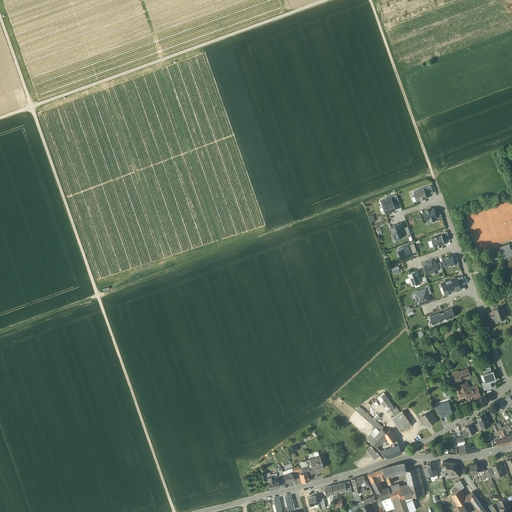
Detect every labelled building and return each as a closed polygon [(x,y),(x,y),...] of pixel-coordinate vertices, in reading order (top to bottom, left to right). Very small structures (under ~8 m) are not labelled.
[(424,188),(426,195),(433,193),(431,186),(424,188)] [(426,195),(424,188),(414,192),(417,201),(421,200),(421,201),(423,200),(424,200),(424,199),(427,198),(426,195)] [(396,195),(391,197),(394,205),(399,203),(396,195)] [(391,197),(381,200),(386,214),(393,211),(396,210),(394,205),(391,197)] [(511,200),(503,203),(504,209),(510,207),(511,212),(511,200)] [(435,213),(434,209),(431,210),(430,209),(428,210),(427,211),(423,213),(426,221),(430,220),(431,222),(437,219),(438,219),(435,213)] [(396,225),(391,227),(395,239),(405,235),(403,228),(401,224),(396,225)] [(442,235),(445,242),(450,240),(447,232),(442,234),(442,235)] [(431,238),(435,248),(438,247),(439,247),(442,246),(442,245),(445,244),(445,242),(442,235),(431,238)] [(414,243),(408,246),(411,254),(417,252),(414,243)] [(509,244),(499,248),(501,252),(511,249),(509,244)] [(411,254),(408,246),(399,249),(403,260),(410,257),(412,257),(411,254)] [(511,252),(511,249),(501,252),(503,258),(511,255),(511,252)] [(446,259),(443,260),(445,267),(455,264),(453,260),(452,256),(449,258),(448,257),(447,257),(445,258),(446,259)] [(428,264),(425,265),(428,273),(431,272),(432,276),(436,274),(434,271),(438,270),(436,264),(435,262),(431,263),(431,262),(430,263),(428,263),(428,264)] [(413,272),(408,274),(412,286),(421,282),(420,278),(418,272),(416,272),(414,273),(413,272)] [(463,276),(457,278),(460,286),(466,284),(463,276)] [(460,286),(457,278),(442,283),(443,287),(445,293),(446,294),(456,291),(461,289),(460,287),(460,286)] [(424,302),(430,300),(428,294),(426,289),(415,293),(419,304),(424,302)] [(506,317),(502,306),(494,309),(495,315),(498,322),(498,320),(506,317)] [(430,315),(433,324),(443,321),(442,318),(446,317),(447,319),(456,316),(453,308),(443,311),(444,311),(440,313),(440,312),(430,315)] [(457,328),(443,333),(445,339),(459,334),(457,328)] [(468,368),(459,371),(460,373),(461,377),(462,377),(470,374),(468,368)] [(484,373),(483,374),(485,381),(486,383),(490,381),(497,379),(493,370),(491,371),(484,373)] [(485,381),(482,382),(484,389),(492,387),(490,381),(486,383),(485,381)] [(470,392),(469,390),(467,384),(463,385),(462,383),(458,385),(460,390),(459,390),(461,396),(467,394),(470,392)] [(470,392),(467,394),(469,398),(474,396),(475,398),(481,396),(478,387),(469,390),(470,392)] [(385,394),(378,398),(388,413),(391,411),(395,408),(385,394)] [(506,405),(502,399),(500,401),(501,404),(498,406),(500,411),(504,408),(503,407),(506,405)] [(452,412),(449,402),(444,403),(445,406),(439,407),(442,414),(442,415),(452,412)] [(382,427),(359,407),(356,411),(376,428),(380,431),(381,430),(381,429),(382,427)] [(395,408),(391,411),(395,416),(400,412),(396,407),(395,408)] [(412,424),(402,411),(400,412),(395,416),(392,418),(401,432),(412,424)] [(429,412),(423,416),(422,415),(427,423),(429,425),(436,420),(433,417),(433,415),(432,414),(430,413),(429,412)] [(486,413),(482,414),(481,416),(477,417),(479,422),(481,427),(482,427),(486,425),(485,424),(486,423),(489,421),(486,413)] [(427,423),(422,415),(419,418),(424,425),(427,423)] [(472,423),(465,426),(466,429),(463,430),(466,436),(476,431),(473,423),(472,423)] [(376,428),(367,438),(371,442),(380,431),(376,428)] [(380,431),(371,442),(378,449),(387,438),(385,435),(387,433),(382,429),(381,430),(380,431)] [(390,429),(387,433),(385,435),(387,438),(391,443),(397,439),(390,429)] [(505,437),(502,437),(502,440),(503,444),(511,442),(510,435),(508,436),(505,437)] [(475,443),(466,445),(467,452),(477,450),(475,443)] [(392,447),(386,449),(389,457),(402,452),(399,444),(392,447)] [(465,445),(458,446),(460,454),(466,452),(465,445)] [(376,452),(371,446),(366,450),(374,460),(380,455),(377,452),(376,452)] [(386,449),(380,451),(386,458),(389,457),(386,449)] [(320,455),(314,457),(314,459),(310,460),(312,467),(314,471),(323,468),(322,462),(320,455)] [(449,462),(448,471),(452,471),(460,471),(455,462),(449,462)] [(477,462),(470,464),(472,473),(476,472),(479,471),(477,462)] [(404,463),(393,465),(395,474),(404,472),(406,471),(404,463)] [(427,465),(428,467),(430,476),(437,474),(434,463),(427,465)] [(500,463),(493,466),(497,476),(504,473),(502,466),(500,463)] [(307,466),(301,468),(302,472),(300,472),(301,474),(307,473),(307,472),(309,471),(308,468),(307,466)] [(388,467),(382,469),(386,479),(388,485),(390,484),(393,483),(390,475),(388,471),(389,471),(388,467)] [(418,467),(406,471),(404,472),(404,473),(406,473),(409,485),(399,487),(399,488),(403,499),(411,497),(415,496),(424,494),(418,467)] [(375,471),(367,474),(376,492),(380,490),(378,482),(377,480),(376,476),(375,471)] [(284,476),(283,476),(286,483),(295,480),(292,473),(290,473),(284,476)] [(301,474),(299,475),(301,482),(309,480),(308,475),(307,473),(301,474)] [(363,476),(351,480),(353,486),(358,485),(360,484),(359,482),(364,480),(365,479),(363,476)] [(271,477),(268,478),(270,489),(270,490),(277,488),(276,487),(275,482),(275,480),(272,480),(271,477)] [(460,480),(455,483),(457,487),(459,490),(461,489),(464,487),(460,480)] [(352,493),(349,481),(344,483),(345,489),(347,495),(352,493)] [(344,483),(331,486),(333,496),(337,494),(336,491),(345,489),(344,483)] [(331,486),(325,488),(326,495),(329,494),(330,502),(332,502),(333,497),(333,496),(331,486)] [(403,499),(399,488),(392,490),(391,487),(380,490),(376,492),(380,500),(381,500),(390,497),(394,508),(395,511),(409,511),(415,510),(412,500),(411,497),(403,499)] [(453,493),(451,495),(457,506),(462,503),(468,500),(461,489),(453,493)] [(480,502),(472,492),(471,493),(471,497),(471,498),(476,505),(480,502)] [(337,494),(333,496),(333,497),(333,502),(335,501),(335,505),(333,506),(334,508),(342,507),(342,500),(337,501),(337,494)] [(367,498),(360,501),(363,506),(365,510),(368,508),(369,508),(367,504),(368,503),(376,499),(374,495),(367,499),(367,498)] [(295,510),(292,496),(285,498),(288,511),(295,510)] [(315,496),(308,498),(309,506),(317,504),(317,503),(317,502),(316,500),(315,496)] [(390,497),(381,500),(386,511),(394,508),(390,497)] [(509,511),(505,498),(500,500),(502,506),(500,507),(501,511),(509,511)] [(276,511),(282,511),(280,499),(274,500),(276,511)] [(480,502),(476,505),(478,507),(472,511),(480,511),(481,511),(485,509),(480,502)] [(462,503),(457,506),(454,508),(456,511),(463,511),(466,510),(462,503)]
